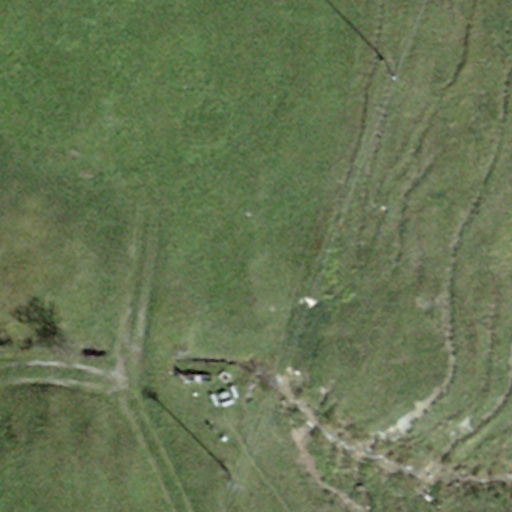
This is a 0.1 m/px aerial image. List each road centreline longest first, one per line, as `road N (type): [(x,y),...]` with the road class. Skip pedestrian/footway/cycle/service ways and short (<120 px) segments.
road 1 (track): [(182,511),(123,385),(144,266)]
road 2 (track): [(123,385),(59,373),(4,377)]
